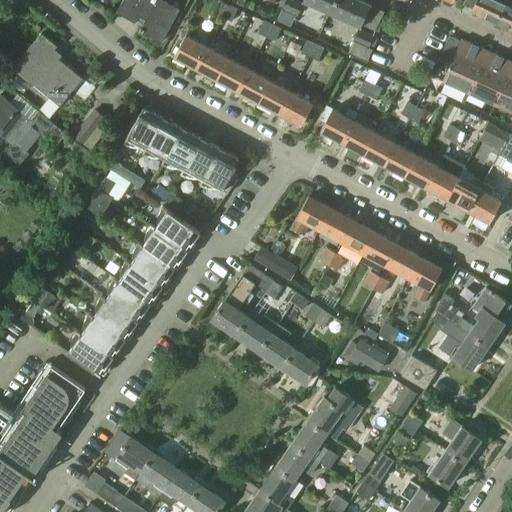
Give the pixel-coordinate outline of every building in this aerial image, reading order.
[(123,0),(116,12),(134,22),(138,16),(145,20),(139,30),(161,42),(179,10),(160,0),(123,0)] [(220,0),(214,14),(224,18),(230,5),(223,2),(220,0)] [(293,0),(286,0),(282,9),(298,16),(303,4),(293,0)] [(332,16),(339,0),(304,0),(303,3),(332,16)] [(355,0),(339,0),(332,16),(361,30),(371,8),(355,0)] [(476,0),(473,9),(472,11),(497,22),(507,1),(507,0),(476,0)] [(511,0),(507,0),(507,1),(497,22),(511,28),(511,0)] [(230,5),(224,18),(232,22),(238,9),(230,5)] [(264,20),(258,33),(267,37),(273,24),(264,20)] [(273,24),(267,37),(276,41),(281,28),(273,24)] [(353,41),(369,47),(374,36),(358,29),(353,41)] [(42,33),(14,68),(49,96),(59,104),(60,105),(83,78),(52,53),(57,46),(42,33)] [(186,33),(174,55),(196,67),(208,45),(186,33)] [(450,35),(439,58),(450,63),(442,80),(443,81),(469,93),(488,51),(462,40),(461,39),(461,40),(450,35)] [(307,40),(301,53),(310,57),(316,44),(307,40)] [(316,44),(310,57),(319,61),(325,48),(316,44)] [(208,45),(196,67),(217,79),(229,57),(208,45)] [(511,62),(488,51),(469,93),(496,104),(511,68),(511,62)] [(229,57),(217,79),(238,90),(250,68),(229,57)] [(250,68),(238,90),(259,102),(271,80),(250,68)] [(511,68),(496,104),(511,111),(511,68)] [(371,69),(366,79),(375,83),(380,74),(381,73),(371,69)] [(366,79),(359,91),(367,96),(368,96),(375,83),(366,79)] [(271,80),(259,102),(280,113),(292,91),(271,80)] [(375,83),(368,96),(372,98),(376,101),(377,100),(383,88),(375,83)] [(292,91),(280,113),(301,125),(313,103),(292,91)] [(3,97),(0,100),(0,131),(1,130),(15,141),(12,144),(5,153),(16,162),(27,150),(40,133),(43,136),(53,123),(48,118),(38,110),(31,120),(10,103),(3,97)] [(408,101),(401,114),(410,119),(417,106),(408,101)] [(332,110),(321,130),(321,131),(343,142),(355,120),(354,120),(358,113),(358,111),(349,106),(344,114),(332,108),(332,110)] [(417,106),(410,119),(418,123),(425,111),(417,106)] [(143,107),(124,143),(129,146),(129,145),(132,147),(136,147),(140,147),(140,146),(146,148),(143,153),(144,154),(163,117),(143,107)] [(83,143),(104,117),(94,109),(73,135),(83,143)] [(163,117),(144,154),(148,156),(151,157),(155,158),(159,158),(159,156),(165,159),(162,164),(163,164),(182,128),(163,117)] [(355,120),(343,142),(364,154),(376,132),(355,120)] [(488,123),(481,137),(503,148),(511,133),(501,128),(489,122),(488,123)] [(449,124),(443,137),(452,142),(458,129),(449,124)] [(182,128),(163,164),(167,166),(170,167),(174,168),(178,168),(178,166),(184,169),(181,174),(182,174),(201,138),(182,128)] [(458,129),(452,142),(460,146),(466,135),(466,133),(458,129)] [(376,132),(364,154),(385,165),(397,143),(376,132)] [(495,162),(494,164),(511,173),(511,133),(503,148),(501,151),(499,154),(495,162)] [(71,137),(66,144),(85,159),(89,162),(94,156),(71,137)] [(201,138),(182,174),(186,176),(190,177),(193,178),(197,178),(197,176),(203,179),(200,184),(201,184),(220,148),(201,138)] [(397,143),(385,165),(406,177),(418,154),(397,143)] [(220,148),(201,184),(205,186),(209,187),(212,188),(216,188),(216,186),(222,189),(223,190),(224,190),(228,192),(226,194),(227,194),(244,171),(243,170),(242,172),(235,168),(240,159),(220,148)] [(439,166),(427,188),(448,199),(460,177),(465,168),(467,164),(446,153),(439,166)] [(418,154),(406,177),(427,188),(439,166),(418,154)] [(120,164),(115,172),(128,179),(133,172),(120,164)] [(133,172),(128,179),(131,181),(140,187),(145,180),(133,172)] [(460,177),(448,199),(469,211),(484,182),(473,176),(472,178),(470,182),(460,177)] [(107,177),(99,189),(108,194),(116,182),(107,177)] [(484,182),(469,211),(490,222),(502,200),(490,194),(493,187),(484,182)] [(160,184),(155,191),(167,200),(172,192),(160,184)] [(172,192),(167,200),(179,208),(184,201),(172,192)] [(298,217),(291,229),(300,234),(301,233),(304,235),(310,223),(320,229),(331,208),(309,196),(298,217)] [(92,201),(88,208),(101,216),(105,209),(92,201)] [(191,203),(184,213),(204,226),(204,227),(211,217),(191,203)] [(156,228),(187,250),(190,245),(192,246),(201,233),(164,207),(161,211),(160,215),(158,218),(158,223),(160,223),(156,228)] [(342,241),(353,220),(331,208),(320,229),(342,241)] [(84,214),(77,226),(86,231),(93,219),(84,214)] [(364,253),(375,232),(353,220),(342,241),(364,253)] [(147,241),(143,246),(174,268),(178,262),(180,264),(188,251),(187,250),(156,228),(151,225),(149,229),(147,232),(146,236),(146,240),(147,241)] [(77,226),(69,238),(70,239),(78,244),(86,231),(77,226)] [(386,265),(397,244),(375,232),(364,253),(386,265)] [(168,281),(176,269),(174,268),(143,246),(139,243),(137,247),(135,250),(134,254),(133,258),(135,258),(131,264),(162,285),(166,280),(168,281)] [(408,276),(420,256),(397,244),(386,265),(408,276)] [(326,246),(319,259),(330,265),(337,253),(326,246)] [(261,247),(255,258),(263,263),(290,279),(297,268),(279,257),(269,252),(261,247)] [(62,250),(54,263),(63,268),(71,256),(62,250)] [(337,253),(330,265),(338,269),(345,257),(337,253)] [(420,256),(408,276),(421,283),(415,295),(425,300),(442,268),(420,256)] [(153,298),(155,299),(164,287),(162,285),(131,264),(127,261),(124,264),(123,268),(121,272),(121,276),(123,276),(119,281),(150,303),(153,298)] [(54,263),(47,275),(56,281),(63,268),(54,263)] [(224,299),(211,318),(235,334),(248,315),(239,309),(256,284),(266,290),(273,280),(250,264),(225,300),(224,299)] [(370,271),(363,283),(373,288),(380,276),(370,271)] [(324,273),(316,286),(326,291),(333,278),(324,273)] [(374,289),(370,297),(378,301),(382,293),(383,293),(390,281),(381,276),(380,276),(373,288),(374,289)] [(141,315),(143,317),(151,304),(150,303),(119,281),(114,278),(112,282),(110,286),(109,289),(108,293),(110,294),(106,299),(137,321),(141,315)] [(266,290),(265,292),(266,293),(274,299),(283,287),(273,280),(266,290)] [(40,287),(32,300),(41,305),(49,292),(40,287)] [(445,292),(436,310),(437,311),(449,320),(456,324),(457,324),(489,346),(505,323),(500,320),(511,305),(487,288),(474,307),(478,310),(474,316),(479,319),(474,326),(461,317),(464,313),(452,304),(455,300),(445,292)] [(292,302),(303,309),(309,301),(298,294),(292,302)] [(98,311),(94,317),(125,338),(129,333),(130,334),(139,322),(137,321),(106,299),(102,296),(99,300),(98,303),(97,307),(96,311),(98,311)] [(24,312),(20,318),(21,318),(32,325),(34,322),(33,318),(41,305),(32,300),(24,312)] [(314,303),(305,315),(314,321),(323,309),(314,303)] [(248,315),(235,334),(260,351),(279,324),(264,314),(263,316),(254,310),(253,309),(248,315)] [(323,309),(314,321),(323,327),(332,315),(323,309)] [(437,311),(431,319),(443,328),(449,320),(437,311)] [(94,317),(89,314),(87,318),(85,321),(84,325),(84,329),(86,329),(82,335),(112,356),(116,351),(118,352),(127,340),(125,338),(94,317)] [(367,324),(378,330),(382,323),(371,317),(367,324)] [(283,367),(296,348),(286,341),(291,333),(279,324),(260,351),(283,367)] [(462,343),(453,357),(473,370),(489,346),(457,324),(456,324),(449,335),(462,343)] [(368,330),(365,334),(366,335),(375,340),(378,333),(369,328),(368,330)] [(82,335),(77,331),(75,335),(73,339),(72,342),(71,346),(73,347),(69,353),(101,376),(102,375),(100,373),(104,368),(106,370),(114,357),(112,356),(82,335)] [(399,333),(393,342),(404,348),(409,339),(399,333)] [(352,340),(343,355),(358,365),(362,360),(379,370),(388,356),(360,338),(357,343),(352,340)] [(296,348),(283,367),(307,383),(325,358),(311,348),(307,355),(296,348)] [(413,356),(402,376),(426,389),(437,370),(413,356)] [(0,511),(2,511),(4,511),(7,509),(10,505),(10,506),(31,475),(37,479),(38,478),(36,477),(57,447),(53,444),(61,433),(57,430),(85,389),(52,365),(15,418),(14,417),(13,416),(13,414),(14,413),(0,403),(0,511)] [(390,407),(401,415),(416,392),(405,385),(390,407)] [(324,396),(308,420),(327,433),(343,410),(346,412),(354,400),(354,399),(335,386),(328,398),(324,396)] [(423,420),(411,412),(405,421),(417,429),(423,420)] [(443,432),(454,439),(447,449),(465,462),(481,438),(453,419),(443,432)] [(308,420),(292,442),(320,462),(329,449),(320,443),(327,433),(308,420)] [(405,421),(398,431),(409,439),(410,439),(417,429),(405,421)] [(119,456),(116,460),(127,468),(124,472),(135,480),(136,479),(141,472),(155,452),(131,436),(117,455),(119,456)] [(292,442),(276,466),(295,479),(302,469),(311,475),(320,462),(292,442)] [(376,452),(364,444),(357,454),(369,462),(376,452)] [(465,462),(447,449),(430,474),(448,486),(465,462)] [(141,472),(136,479),(147,486),(160,495),(178,468),(155,452),(141,472)] [(351,463),(363,471),(369,462),(357,454),(351,463)] [(276,466),(259,489),(287,508),(293,499),(285,494),(295,479),(276,466)] [(160,495),(158,497),(171,506),(178,496),(188,504),(201,484),(178,468),(160,495)] [(381,481),(369,472),(363,482),(375,490),(381,481)] [(410,479),(401,493),(411,500),(405,510),(407,511),(430,511),(439,499),(421,487),(410,479)] [(104,482),(97,493),(117,507),(124,496),(104,482)] [(357,491),(369,499),(375,490),(363,482),(357,491)] [(201,484),(188,504),(189,504),(198,511),(197,511),(217,511),(226,501),(202,485),(201,484)] [(243,511),(292,511),(287,508),(259,489),(243,511)] [(349,502),(337,494),(330,504),(342,511),(349,502)] [(124,496),(117,507),(118,507),(124,511),(127,511),(134,502),(124,496)] [(103,511),(90,503),(83,511),(103,511)]
